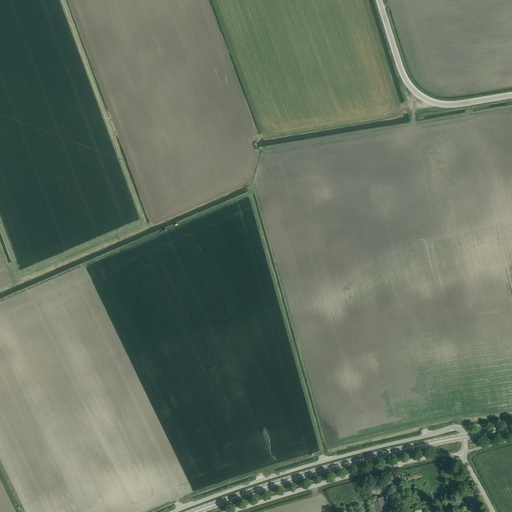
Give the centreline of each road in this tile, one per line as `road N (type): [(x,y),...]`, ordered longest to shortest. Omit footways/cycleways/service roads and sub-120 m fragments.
road 1 (unclassified): [(175,511),(304,466),(458,426),(463,436)]
road 2 (primary): [(198,511),(354,460),(463,436)]
road 3 (unclassified): [(228,511),(364,472),(459,457)]
road 4 (unclassified): [(511,96),(456,106),(417,96),(378,0)]
